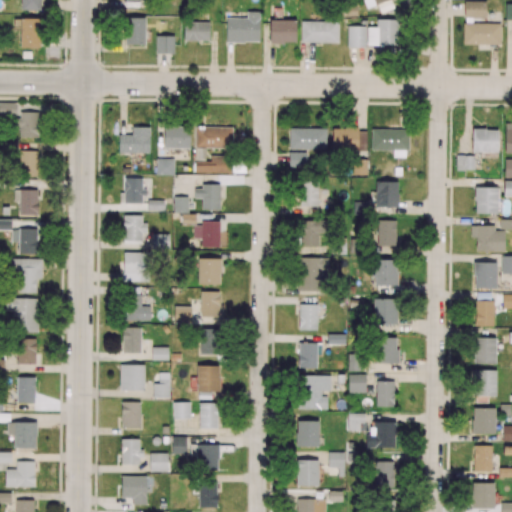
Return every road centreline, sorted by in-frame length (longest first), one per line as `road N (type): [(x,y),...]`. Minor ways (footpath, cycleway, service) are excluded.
road 1 (tertiary): [(85,0),(80,511)]
road 2 (residential): [(511,87),(0,82)]
road 3 (residential): [(435,511),(439,0)]
road 4 (residential): [(263,85),(258,511)]
